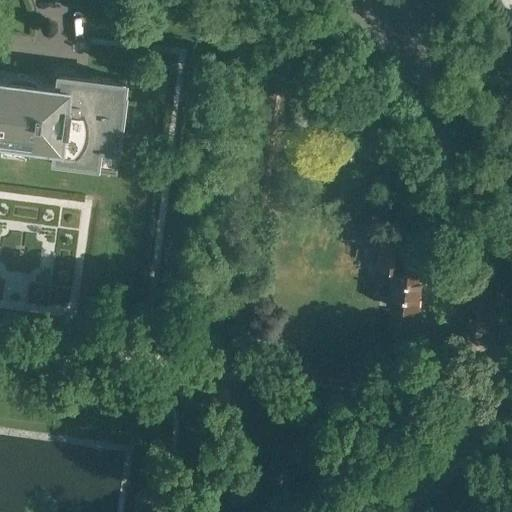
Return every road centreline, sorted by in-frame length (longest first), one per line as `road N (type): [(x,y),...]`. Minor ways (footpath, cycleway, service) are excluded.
road 1 (track): [(0,334),(436,398),(487,394)]
road 2 (residential): [(493,341),(481,238),(462,174),(391,37)]
road 3 (secondary): [(399,511),(491,429)]
